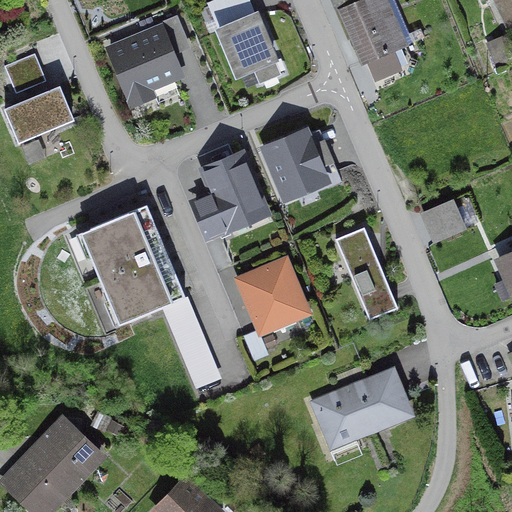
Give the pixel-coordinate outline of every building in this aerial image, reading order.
[(338,0),(342,9),(338,11),(361,65),(404,46),(383,0),(338,0)] [(511,0),(499,0),(508,19),(511,16),(511,0)] [(217,31),(236,76),(272,61),(253,16),(217,31)] [(159,30),(108,51),(131,105),(150,98),(146,88),(178,75),(159,30)] [(494,67),(506,62),(497,39),(485,44),(494,67)] [(44,82),(33,54),(2,67),(14,95),(44,82)] [(71,121),(57,87),(3,110),(17,143),(71,121)] [(323,181),(337,175),(324,145),(310,151),(303,133),(264,150),(284,198),(323,182),(323,181)] [(231,229),(266,214),(240,152),(204,167),(215,191),(192,200),(208,238),(231,229)] [(149,266),(144,252),(161,245),(145,206),(88,229),(99,254),(89,258),(106,301),(116,296),(127,321),(183,298),(167,258),(149,266)] [(367,320),(396,308),(362,228),(334,240),(367,320)] [(511,254),(499,261),(511,291),(511,254)] [(305,313),(283,261),(237,281),(259,333),(305,313)] [(338,391),(366,380),(360,366),(333,377),(338,391)] [(348,438),(406,413),(389,374),(315,405),(327,434),(343,427),(348,438)] [(99,456),(61,420),(1,483),(23,504),(41,485),(58,500),(99,456)] [(215,511),(185,482),(156,511),(215,511)]
